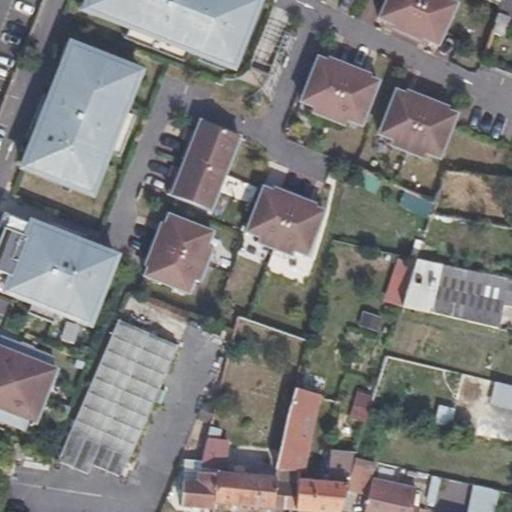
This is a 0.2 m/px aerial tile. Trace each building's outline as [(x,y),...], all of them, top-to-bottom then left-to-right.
[(89,0),(81,28),(243,75),(265,0),(89,0)] [(388,0),(377,27),(441,55),(464,2),(458,0),(388,0)] [(502,38),(509,19),(496,15),(490,34),(502,38)] [(19,180),(98,207),(146,69),(68,42),(19,180)] [(364,136),(383,82),(316,60),(298,114),(364,136)] [(375,143),(441,171),(463,118),(397,91),(375,143)] [(217,218),(240,137),(195,124),(172,205),(217,218)] [(262,190),(244,243),(311,266),(329,213),(262,190)] [(0,291),(5,294),(1,305),(95,338),(123,257),(2,215),(0,221),(0,291)] [(165,217),(141,284),(195,303),(219,237),(165,217)] [(511,291),(511,282),(417,262),(402,308),(497,330),(504,293),(511,294),(511,291)] [(359,328),(377,333),(381,319),(363,315),(359,328)] [(69,434),(128,460),(177,347),(119,322),(69,434)] [(0,416),(39,431),(62,368),(0,345),(0,416)] [(279,470),(302,474),(318,398),(295,393),(279,470)] [(227,405),(217,403),(202,461),(199,473),(215,476),(226,477),(228,442),(220,440),(227,405)] [(371,412),(370,411),(354,407),(351,421),(368,425),(371,412)] [(120,478),(128,460),(69,434),(56,463),(85,476),(90,466),(120,478)] [(358,460),(349,488),(349,493),(368,498),(365,511),(418,511),(420,501),(414,499),(415,488),(372,479),(375,464),(358,460)] [(197,483),(199,473),(186,472),(185,482),(197,483)] [(215,476),(199,473),(197,483),(185,482),(182,510),(205,511),(213,511),(214,507),(215,476)] [(276,481),(226,477),(215,476),(214,507),(272,511),(276,481)] [(276,481),(272,511),(275,511),(298,511),(302,484),(276,481)] [(302,484),(298,511),(343,511),(349,493),(349,488),(302,484)] [(494,511),(499,493),(477,488),(471,511),(494,511)]
